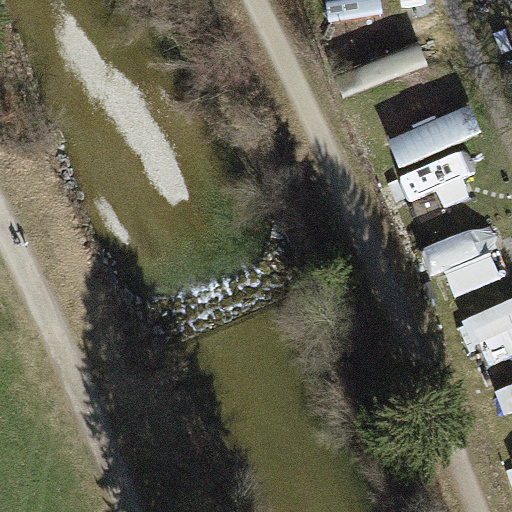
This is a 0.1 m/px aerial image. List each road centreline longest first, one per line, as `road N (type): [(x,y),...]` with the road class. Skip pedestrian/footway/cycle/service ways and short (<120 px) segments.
road 1 (track): [(472,511),(359,228),(254,0)]
road 2 (track): [(0,221),(128,511)]
